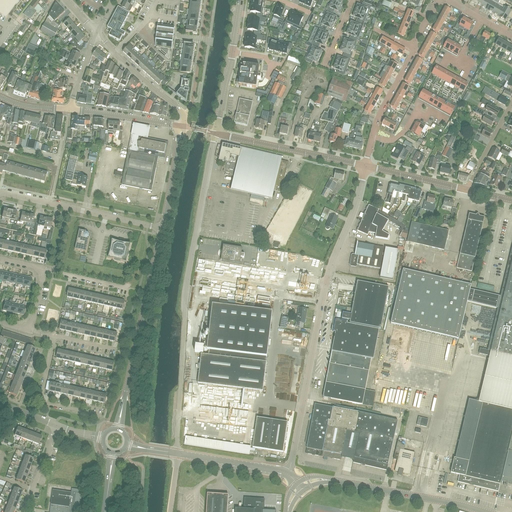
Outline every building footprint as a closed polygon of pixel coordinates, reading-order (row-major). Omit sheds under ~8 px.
[(17,3),(14,0),(0,0),(0,13),(6,18),(17,3)] [(38,5),(39,6),(45,12),(48,7),(46,5),(52,0),(51,0),(38,0),(37,0),(34,0),(24,14),(29,18),(27,21),(26,23),(31,26),(29,29),(34,32),(36,27),(32,25),(32,24),(34,22),(31,19),(37,11),(34,9),(38,5)] [(137,4),(135,3),(135,2),(131,0),(125,0),(124,2),(135,8),(137,4)] [(251,4),(251,6),(263,8),(262,8),(263,3),(265,3),(265,1),(261,0),(258,0),(259,2),(252,1),(251,4)] [(487,10),(493,1),(491,0),(484,0),(481,7),(483,8),(482,9),(484,10),(485,9),(487,10)] [(341,6),(330,1),(332,2),(330,5),(328,4),(326,10),(331,12),(333,9),(339,12),(340,9),(340,10),(342,7),(341,6)] [(493,14),(499,4),(493,1),(487,10),(489,12),(491,14),(492,13),(493,14)] [(135,8),(124,2),(122,7),(130,12),(132,8),(135,9),(135,8)] [(47,19),(58,28),(60,25),(55,21),(65,12),(56,3),(47,19)] [(368,12),(370,7),(365,4),(364,7),(358,5),(357,7),(356,7),(355,10),(356,10),(355,11),(367,15),(365,14),(366,11),(368,12)] [(499,17),(505,8),(499,4),(493,14),(495,15),(495,16),(497,17),(497,16),(499,17)] [(263,14),(263,8),(251,6),(251,7),(250,12),(257,13),(256,16),(262,17),(263,14)] [(278,6),(273,18),(279,20),(277,24),(281,25),(284,17),(281,16),(282,13),(284,9),(280,7),(281,7),(278,6)] [(107,27),(109,28),(108,30),(111,32),(109,35),(120,41),(123,35),(124,36),(126,33),(121,30),(129,13),(118,7),(107,27)] [(451,10),(448,8),(445,7),(442,13),(457,21),(456,21),(457,18),(452,15),(449,13),(451,10)] [(404,13),(400,11),(400,10),(395,8),(393,11),(399,13),(398,13),(405,16),(403,15),(404,13)] [(507,18),(511,11),(505,8),(499,17),(501,18),(500,19),(503,21),(504,20),(505,21),(507,18)] [(330,15),(331,12),(326,10),(322,18),(334,23),(335,23),(336,20),(335,20),(336,17),(330,15)] [(408,10),(405,16),(411,19),(414,12),(408,10)] [(364,24),(367,15),(355,11),(354,14),(353,17),(359,19),(358,22),(364,24)] [(293,27),(298,15),(295,14),(292,13),(290,19),(287,18),(284,23),(287,24),(293,27)] [(411,19),(405,16),(398,13),(397,15),(402,17),(401,17),(404,18),(403,22),(409,25),(411,19)] [(457,21),(442,13),(439,18),(445,22),(447,18),(449,20),(456,23),(457,21)] [(298,15),(293,27),(292,27),(298,30),(298,29),(301,30),(303,25),(300,23),(303,17),(298,15)] [(266,18),(262,17),(256,16),(256,19),(249,18),(248,24),(260,26),(261,26),(259,26),(260,22),(265,23),(266,18)] [(334,23),(322,18),(319,27),(324,29),(325,26),(331,29),(332,26),(333,27),(334,24),(334,23)] [(443,25),(445,22),(439,18),(436,24),(448,31),(449,29),(446,27),(446,26),(443,25)] [(464,28),(468,21),(463,18),(461,23),(458,21),(455,28),(457,29),(459,26),(464,28)] [(57,29),(58,28),(47,19),(40,31),(53,38),(58,30),(57,29)] [(68,28),(73,24),(69,19),(64,24),(68,28)] [(471,26),(473,23),(468,21),(464,28),(469,31),(466,35),(469,36),(472,30),(474,27),(471,26)] [(360,33),(364,24),(358,22),(357,25),(351,22),(350,25),(348,27),(349,28),(360,33)] [(406,31),(409,25),(403,22),(401,26),(398,25),(398,24),(395,23),(393,25),(406,31)] [(69,35),(77,28),(73,24),(68,28),(70,31),(68,33),(69,35)] [(260,32),(260,26),(248,24),(248,27),(247,30),(254,31),(253,34),(260,35),(261,32),(260,32)] [(448,31),(436,24),(432,30),(438,33),(440,30),(443,31),(447,33),(448,31)] [(155,46),(156,46),(156,48),(155,48),(170,61),(171,51),(171,48),(172,48),(175,27),(158,25),(155,46)] [(404,37),(406,31),(393,25),(393,27),(399,30),(398,34),(404,37)] [(197,34),(198,28),(187,26),(186,31),(186,32),(194,33),(194,34),(197,34)] [(329,34),(323,32),(324,29),(319,27),(316,26),(316,27),(318,28),(315,35),(326,40),(327,40),(329,37),(328,37),(329,34)] [(75,38),(81,33),(77,28),(69,35),(64,39),(63,40),(65,42),(69,39),(73,36),(75,38)] [(357,41),(360,33),(349,28),(349,29),(348,28),(347,31),(348,32),(347,34),(353,36),(352,39),(357,41)] [(488,40),(491,35),(485,31),(482,36),(479,34),(476,39),(483,43),(486,39),(488,40)] [(431,32),(428,38),(442,46),(444,43),(441,42),(438,41),(438,40),(435,38),(437,36),(431,32)] [(77,44),(85,38),(81,33),(75,38),(70,42),(71,44),(77,48),(79,45),(77,44)] [(262,41),(263,36),(260,35),(253,34),(253,37),(246,36),(245,42),(257,44),(257,40),(262,41)] [(326,40),(315,35),(311,44),(317,46),(318,43),(324,46),(325,43),(326,44),(327,41),(326,40)] [(385,46),(388,40),(383,37),(379,43),(385,46)] [(275,52),(277,42),(271,40),(272,39),(268,38),(267,44),(270,45),(269,50),(275,52)] [(442,46),(428,38),(425,44),(431,47),(432,44),(435,46),(435,45),(439,47),(440,45),(442,46)] [(355,47),(357,41),(352,39),(351,42),(345,40),(344,42),(343,42),(342,45),(343,45),(342,45),(352,49),(353,46),(355,47)] [(501,48),(504,42),(499,39),(495,45),(501,48)] [(391,49),(394,44),(388,40),(385,46),(388,48),(391,49)] [(448,50),(452,43),(448,40),(443,48),(448,50)] [(257,44),(245,42),(245,45),(245,48),(251,49),(251,51),(257,52),(257,49),(255,48),(255,44),(257,44)] [(322,51),(316,49),(317,46),(311,44),(307,42),(306,45),(310,47),(308,52),(319,57),(320,57),(321,54),(322,51)] [(502,57),(509,45),(504,42),(501,48),(503,50),(502,52),(500,56),(502,57)] [(291,50),(292,44),(289,43),(289,44),(283,43),(281,53),(286,54),(288,49),(291,50)] [(453,53),(457,45),(452,43),(448,50),(453,53)] [(393,59),(395,55),(397,52),(400,47),(394,44),(391,49),(395,51),(391,58),(393,59)] [(429,50),(431,47),(425,44),(422,50),(436,57),(434,56),(435,54),(431,52),(429,50)] [(127,55),(134,49),(130,45),(123,52),(127,55)] [(351,52),(352,49),(342,45),(342,46),(340,49),(341,49),(340,51),(346,54),(345,56),(351,59),(353,53),(351,52)] [(461,48),(457,45),(453,53),(457,55),(461,48)] [(511,54),(511,51),(511,46),(509,45),(502,57),(502,58),(501,60),(503,61),(506,55),(507,55),(508,52),(511,54)] [(368,46),(366,54),(371,57),(374,50),(372,49),(368,46)] [(406,50),(400,47),(397,52),(402,56),(406,50)] [(80,54),(78,53),(79,51),(73,49),(72,51),(73,51),(72,54),(67,52),(66,55),(77,61),(80,54)] [(97,59),(102,53),(97,49),(92,55),(97,59)] [(131,59),(138,52),(134,49),(127,55),(131,59)] [(20,59),(21,57),(24,52),(21,50),(18,55),(16,54),(14,56),(20,59)] [(436,57),(422,50),(419,55),(424,59),(426,55),(429,57),(429,56),(432,58),(432,60),(434,61),(436,57)] [(135,63),(142,56),(138,52),(131,59),(135,63)] [(319,58),(319,57),(308,52),(304,61),(310,63),(311,60),(317,63),(318,60),(318,61),(320,58),(319,58)] [(107,57),(102,53),(97,59),(96,61),(95,62),(95,63),(96,63),(95,66),(97,67),(98,64),(100,61),(102,63),(107,57)] [(75,67),(77,61),(66,55),(65,58),(69,60),(68,63),(66,62),(65,67),(71,69),(72,66),(75,67)] [(289,55),(288,59),(302,64),(303,60),(289,55)] [(139,67),(145,60),(142,56),(135,63),(139,67)] [(347,67),(351,59),(345,56),(344,59),(338,57),(337,59),(336,59),(335,62),(336,62),(336,63),(347,67)] [(420,67),(422,68),(426,70),(427,68),(421,65),(423,61),(417,58),(414,64),(420,67)] [(143,70),(149,63),(145,60),(139,67),(143,70)] [(391,62),(390,65),(387,64),(383,62),(382,64),(386,66),(388,67),(394,70),(397,65),(391,62)] [(114,67),(114,65),(110,63),(107,68),(105,67),(103,72),(104,73),(105,73),(105,74),(104,77),(106,78),(109,72),(111,73),(113,66),(114,67)] [(147,74),(153,67),(149,63),(143,70),(147,74)] [(344,76),(347,67),(336,63),(335,63),(334,66),(335,66),(334,69),(340,71),(339,74),(344,76)] [(258,76),(260,67),(243,64),(243,69),(241,69),(240,75),(242,75),(240,86),(256,88),(258,79),(261,80),(261,76),(258,76)] [(391,76),(394,70),(388,67),(386,66),(382,64),(381,66),(385,68),(383,72),(391,76)] [(417,72),(420,67),(414,64),(411,69),(417,72)] [(118,71),(119,69),(114,67),(115,65),(114,65),(114,67),(113,66),(111,73),(110,75),(115,77),(118,71)] [(151,78),(157,71),(155,69),(156,68),(156,66),(155,65),(153,67),(147,74),(151,78)] [(297,67),(291,78),(296,81),(302,70),(297,67)] [(437,77),(441,69),(436,67),(432,74),(437,77)] [(119,69),(118,71),(115,77),(114,79),(119,82),(123,73),(118,71),(119,69)] [(155,81),(163,72),(159,69),(157,71),(151,78),(155,81)] [(413,78),(417,72),(411,69),(408,75),(413,78)] [(441,79),(445,72),(441,69),(437,77),(441,79)] [(18,75),(14,73),(15,70),(14,70),(12,77),(12,78),(11,78),(8,86),(13,88),(18,75)] [(45,86),(39,83),(40,78),(42,74),(48,77),(49,75),(48,75),(48,74),(46,73),(46,72),(45,71),(44,72),(41,70),(40,72),(38,72),(29,94),(28,97),(40,100),(45,86)] [(99,76),(93,74),(94,72),(87,70),(85,76),(89,77),(102,81),(104,74),(104,73),(103,72),(99,71),(98,73),(100,74),(99,76)] [(0,88),(6,79),(7,79),(9,75),(8,75),(9,74),(8,73),(5,71),(1,77),(0,78),(0,88)] [(29,94),(38,72),(36,71),(34,74),(33,79),(32,78),(29,85),(24,83),(20,94),(21,94),(25,95),(26,93),(29,94)] [(127,71),(123,80),(121,79),(120,84),(117,89),(121,90),(122,87),(120,87),(121,84),(126,86),(131,74),(127,71)] [(159,85),(161,83),(164,86),(170,79),(170,78),(167,77),(166,76),(165,78),(161,74),(163,73),(163,72),(155,81),(159,85)] [(388,82),(391,76),(383,72),(381,75),(377,73),(376,75),(380,77),(382,79),(388,82)] [(446,82),(450,74),(445,72),(441,79),(446,82)] [(511,77),(502,72),(499,77),(505,80),(509,83),(508,86),(511,88),(511,77)] [(379,85),(385,88),(388,82),(382,79),(380,77),(376,75),(373,74),(372,77),(381,81),(379,85)] [(450,84),(454,77),(450,74),(446,82),(444,85),(448,87),(450,84)] [(286,78),(279,75),(276,80),(284,83),(286,78)] [(410,84),(413,78),(408,75),(404,81),(410,84)] [(99,89),(102,81),(89,77),(85,76),(83,82),(90,84),(91,81),(95,82),(93,87),(99,89)] [(352,83),(334,76),(327,95),(345,102),(352,83)] [(363,79),(358,77),(355,83),(360,85),(363,79)] [(455,87),(459,79),(454,77),(450,84),(455,87)] [(130,82),(128,87),(126,90),(130,92),(131,88),(132,84),(136,88),(140,83),(134,78),(130,82)] [(61,79),(59,88),(60,83),(58,90),(57,103),(64,104),(65,98),(62,98),(63,91),(62,91),(63,88),(67,89),(68,80),(61,79)] [(180,90),(177,95),(180,98),(180,100),(184,101),(186,103),(190,80),(182,79),(182,80),(180,90)] [(267,95),(275,81),(272,79),(265,92),(257,90),(256,93),(267,95)] [(459,89),(463,82),(459,79),(455,87),(459,89)] [(20,94),(24,83),(18,81),(14,91),(18,92),(18,93),(20,94)] [(275,83),(270,93),(281,99),(287,88),(284,87),(285,84),(279,81),(278,84),(275,83)] [(468,84),(463,82),(459,89),(464,92),(468,84)] [(403,83),(400,89),(406,92),(409,87),(403,83)] [(79,96),(78,102),(86,104),(86,103),(91,104),(92,95),(91,94),(88,93),(89,87),(82,85),(81,88),(84,89),(84,92),(83,97),(79,96)] [(383,91),(377,88),(376,91),(372,89),(372,90),(366,87),(365,89),(366,89),(371,93),(374,94),(380,97),(383,91)] [(511,93),(511,92),(506,89),(502,87),(501,90),(504,91),(503,93),(510,97),(511,93)] [(133,93),(130,92),(126,90),(124,90),(122,89),(121,91),(121,93),(120,98),(118,104),(119,104),(118,109),(128,110),(129,105),(130,100),(133,93)] [(138,96),(137,100),(134,99),(136,94),(133,93),(130,100),(129,105),(132,106),(132,105),(134,106),(132,111),(141,112),(147,99),(142,98),(145,91),(141,89),(140,91),(139,95),(138,96)] [(408,94),(406,92),(400,89),(397,95),(402,98),(404,95),(407,97),(407,96),(411,98),(412,96),(408,94)] [(508,101),(501,97),(502,96),(499,95),(492,90),(488,96),(496,100),(496,101),(498,102),(506,106),(508,101)] [(424,101),(428,93),(423,91),(419,98),(424,101)] [(107,107),(110,95),(99,94),(98,93),(96,101),(97,102),(96,106),(107,107)] [(315,104),(320,105),(323,95),(318,93),(315,104)] [(428,103),(432,96),(428,93),(424,101),(428,103)] [(376,103),(380,97),(374,94),(371,100),(376,103)] [(155,102),(158,98),(155,95),(151,102),(148,100),(142,113),(148,114),(150,114),(154,104),(155,102)] [(399,104),(402,98),(397,95),(393,101),(399,104)] [(433,106),(437,98),(432,96),(428,103),(433,106)] [(161,102),(162,101),(158,98),(155,102),(154,104),(150,114),(159,115),(161,102)] [(373,108),(376,103),(371,100),(367,98),(365,101),(362,99),(361,101),(365,104),(368,105),(373,108)] [(437,108),(441,101),(437,98),(433,106),(437,108)] [(240,99),(236,116),(235,116),(233,119),(235,120),(234,123),(247,126),(253,102),(240,99)] [(483,99),(481,103),(487,107),(486,109),(497,116),(500,111),(495,108),(496,106),(483,99)] [(168,105),(165,104),(166,103),(165,103),(162,100),(162,101),(161,102),(159,115),(166,116),(168,105)] [(329,107),(330,108),(327,113),(324,112),(320,120),(329,122),(333,124),(335,119),(338,112),(342,103),(334,100),(333,102),(332,102),(329,107)] [(396,110),(399,104),(393,101),(390,106),(396,110)] [(441,110),(446,103),(441,101),(437,108),(441,110)] [(446,113),(450,105),(446,103),(441,110),(446,113)] [(370,114),(373,108),(368,105),(364,111),(362,114),(367,116),(368,115),(369,113),(370,114)] [(455,108),(450,105),(446,113),(451,116),(455,108)] [(0,122),(1,123),(2,119),(5,120),(6,120),(9,109),(6,107),(4,107),(0,116),(0,122)] [(476,113),(483,117),(484,115),(485,113),(478,109),(475,108),(473,111),(476,113)] [(6,133),(5,140),(8,140),(9,135),(9,134),(11,127),(10,126),(10,125),(12,119),(13,112),(13,110),(9,109),(6,120),(8,121),(7,124),(8,126),(6,133)] [(263,130),(264,122),(268,122),(270,112),(262,111),(260,121),(257,120),(256,128),(263,130)] [(32,122),(34,114),(27,113),(25,121),(32,122)] [(41,116),(34,114),(32,122),(40,124),(41,116)] [(46,132),(50,116),(45,115),(42,127),(45,128),(44,131),(43,131),(42,138),(44,139),(46,132)] [(57,115),(56,129),(54,129),(53,132),(52,132),(50,139),(60,141),(61,133),(63,116),(57,115)] [(53,126),(55,116),(50,116),(46,132),(48,133),(50,125),(53,126)] [(73,130),(77,130),(78,125),(79,117),(72,116),(71,129),(68,129),(68,135),(67,138),(72,139),(72,135),(73,130)] [(494,121),(485,116),(482,121),(491,126),(494,121)] [(104,127),(104,120),(104,119),(94,118),(94,126),(104,127)] [(289,128),(289,127),(286,126),(287,120),(279,118),(277,128),(281,129),(280,133),(287,135),(289,128)] [(388,127),(391,122),(385,118),(382,124),(388,127)] [(338,121),(335,119),(333,124),(329,129),(333,131),(338,121)] [(393,131),(397,125),(393,123),(395,121),(394,120),(392,119),(391,122),(388,127),(393,131)] [(327,132),(329,129),(333,124),(329,122),(324,130),(327,132)] [(420,122),(419,125),(416,123),(413,128),(421,132),(423,128),(424,128),(426,125),(420,122)] [(148,138),(151,126),(133,123),(131,135),(148,138)] [(342,132),(348,134),(351,125),(344,123),(342,132)] [(343,141),(342,145),(345,146),(346,146),(346,147),(347,147),(348,147),(353,148),(356,137),(357,133),(358,129),(359,125),(356,124),(355,128),(356,128),(353,131),(352,132),(352,135),(350,134),(349,140),(347,140),(346,142),(343,141)] [(492,132),(486,129),(488,127),(482,124),(479,130),(483,132),(482,135),(489,139),(492,132)] [(301,139),(303,130),(306,131),(307,126),(301,125),(300,129),(297,128),(295,137),(301,139)] [(314,142),(318,125),(315,125),(314,131),(310,130),(310,132),(308,140),(314,142)] [(322,135),(318,134),(321,126),(318,125),(314,142),(320,143),(322,135)] [(336,144),(337,137),(340,137),(342,129),(335,128),(333,136),(331,135),(329,142),(336,144)] [(421,132),(413,128),(411,133),(418,137),(421,132)] [(356,137),(353,148),(358,149),(358,150),(360,150),(361,150),(363,143),(362,143),(363,139),(360,139),(361,134),(357,133),(356,137)] [(8,140),(8,143),(15,144),(16,138),(13,137),(14,136),(9,135),(8,140)] [(139,152),(138,137),(132,136),(129,151),(139,152)] [(167,143),(138,137),(139,152),(129,151),(124,173),(115,171),(114,175),(123,177),(122,185),(152,191),(159,156),(164,157),(167,143)] [(451,149),(455,141),(450,138),(446,146),(442,156),(449,159),(453,150),(451,149)] [(37,143),(29,141),(27,148),(35,150),(37,143)] [(281,160),(282,159),(223,145),(219,161),(226,162),(223,172),(230,173),(229,176),(232,176),(234,176),(232,187),(265,195),(265,198),(268,198),(269,196),(272,197),(274,191),(281,192),(289,162),(281,160)] [(404,160),(411,149),(407,147),(405,151),(403,150),(403,149),(398,146),(392,157),(397,160),(399,157),(404,160)] [(471,146),(464,158),(467,160),(474,147),(471,146)] [(504,146),(500,153),(508,157),(511,150),(504,146)] [(419,165),(422,159),(426,161),(432,150),(428,148),(426,151),(424,149),(421,155),(417,153),(412,162),(415,163),(415,165),(417,165),(418,165),(419,165)] [(476,148),(468,161),(470,162),(477,149),(476,148)] [(495,161),(500,152),(493,148),(488,157),(495,161)] [(440,166),(442,156),(440,156),(441,153),(438,153),(437,155),(436,160),(431,158),(429,168),(435,170),(436,165),(440,166)] [(77,185),(86,187),(88,178),(88,177),(83,176),(84,174),(83,173),(80,172),(80,175),(79,176),(74,175),(77,161),(78,157),(70,155),(69,159),(65,178),(65,180),(72,181),(72,184),(77,185)] [(8,164),(5,164),(3,171),(45,182),(48,172),(9,161),(8,164)] [(470,162),(466,169),(472,171),(475,165),(470,162)] [(451,167),(448,167),(442,165),(440,173),(449,175),(451,167)] [(479,185),(486,172),(483,170),(482,171),(481,171),(479,174),(474,184),(479,185)] [(338,182),(339,180),(343,180),(344,173),(336,171),(334,178),(331,177),(330,180),(325,188),(321,195),(326,198),(330,191),(332,192),(337,183),(333,181),(338,182)] [(489,179),(489,178),(490,175),(489,175),(490,173),(487,171),(486,172),(479,185),(485,186),(489,179)] [(466,182),(470,175),(459,173),(458,180),(466,182)] [(496,173),(491,185),(497,188),(503,176),(496,173)] [(392,198),(395,198),(398,185),(391,184),(390,185),(386,203),(390,204),(392,198)] [(399,193),(403,194),(405,187),(398,185),(395,198),(394,205),(397,205),(399,199),(398,199),(399,196),(398,196),(399,193)] [(409,196),(411,189),(405,187),(403,194),(402,198),(401,201),(404,201),(406,195),(409,196)] [(413,203),(417,190),(414,189),(414,188),(411,188),(411,189),(409,196),(407,202),(411,203),(412,203),(413,203)] [(422,191),(417,190),(413,203),(412,204),(415,205),(416,201),(419,202),(422,191)] [(434,204),(436,197),(429,195),(427,202),(427,203),(424,202),(422,208),(425,209),(426,208),(429,208),(430,203),(434,204)] [(344,197),(337,210),(341,212),(348,199),(344,197)] [(453,201),(448,200),(445,199),(443,206),(442,206),(441,209),(444,209),(445,209),(446,207),(452,208),(453,201)] [(377,214),(379,209),(369,205),(359,228),(358,231),(368,235),(375,238),(388,240),(389,236),(382,232),(383,231),(388,219),(377,214)] [(7,222),(8,221),(10,210),(6,209),(7,208),(4,207),(2,217),(6,218),(5,220),(5,222),(7,222)] [(326,208),(323,213),(321,217),(323,218),(325,215),(328,216),(330,210),(326,208)] [(14,220),(17,210),(14,209),(14,211),(10,210),(8,221),(10,222),(11,219),(14,220)] [(32,227),(35,214),(32,213),(32,215),(28,214),(25,225),(28,225),(28,227),(32,227)] [(402,222),(405,217),(405,216),(401,213),(397,220),(402,222)] [(333,230),(338,217),(331,214),(326,227),(333,230)] [(460,254),(457,268),(472,272),(484,218),(479,216),(479,215),(477,214),(477,215),(476,216),(469,214),(460,254)] [(44,227),(46,218),(42,217),(42,216),(40,215),(38,225),(44,227)] [(50,219),(46,218),(44,227),(50,228),(52,218),(50,217),(50,219)] [(444,250),(448,235),(449,231),(412,222),(407,242),(444,250)] [(408,232),(403,230),(399,237),(400,237),(407,238),(408,232)] [(87,232),(79,231),(75,250),(86,253),(89,238),(88,237),(89,236),(89,234),(87,233),(87,232)] [(118,242),(112,240),(111,246),(110,253),(108,259),(114,259),(120,261),(126,262),(127,257),(129,250),(130,244),(124,243),(118,242)] [(7,251),(9,242),(3,241),(1,250),(7,251)] [(13,252),(15,244),(9,242),(7,251),(13,252)] [(357,265),(380,269),(384,248),(358,243),(355,255),(353,254),(352,255),(350,264),(351,266),(356,267),(357,266),(357,265)] [(20,254),(22,245),(15,244),(13,252),(20,254)] [(26,255),(28,246),(22,245),(20,254),(26,255)] [(32,257),(34,248),(28,246),(26,255),(32,257)] [(241,254),(241,249),(223,246),(221,260),(240,263),(240,257),(244,258),(244,255),(241,254)] [(38,258),(40,249),(34,248),(32,257),(38,258)] [(267,248),(267,252),(264,252),(264,256),(277,257),(277,249),(267,248)] [(344,248),(339,253),(342,256),(347,251),(344,248)] [(398,250),(386,248),(380,277),(393,280),(398,250)] [(46,251),(40,249),(38,258),(44,259),(46,251)] [(511,260),(503,297),(470,289),(467,301),(500,309),(491,351),(490,353),(479,402),(469,400),(455,458),(454,458),(451,473),(459,475),(458,482),(469,485),(469,484),(474,485),(473,486),(498,492),(501,481),(504,482),(504,485),(507,486),(508,483),(511,484),(511,260)] [(471,285),(448,280),(403,270),(391,324),(458,339),(467,301),(470,289),(471,285)] [(9,282),(11,273),(4,272),(2,281),(2,282),(6,282),(9,282)] [(13,283),(16,284),(18,275),(11,273),(9,282),(8,286),(11,286),(11,284),(12,284),(13,283)] [(23,285),(25,276),(18,275),(16,284),(16,285),(15,287),(18,288),(18,285),(19,285),(19,284),(23,285)] [(30,287),(32,278),(25,276),(23,285),(23,286),(22,287),(22,289),(25,290),(25,287),(26,287),(26,286),(30,287)] [(389,287),(357,281),(351,314),(343,313),(342,319),(350,320),(350,323),(381,329),(389,287)] [(310,293),(310,284),(297,284),(297,293),(310,293)] [(353,292),(354,286),(340,284),(339,289),(353,292)] [(73,298),(75,290),(69,289),(67,297),(73,298)] [(79,300),(81,291),(75,290),(73,298),(79,300)] [(86,301),(88,293),(81,291),(79,300),(86,301)] [(92,303),(94,294),(88,293),(86,301),(92,303)] [(98,304),(100,296),(94,294),(92,303),(98,304)] [(104,305),(106,297),(100,296),(98,304),(104,305)] [(110,307),(112,298),(106,297),(104,305),(110,307)] [(116,308),(118,300),(112,298),(110,307),(116,308)] [(10,312),(12,303),(13,300),(10,299),(9,301),(8,302),(5,301),(3,310),(10,312)] [(124,301),(118,300),(116,308),(123,310),(124,301)] [(307,310),(303,309),(304,304),(284,300),(283,304),(299,307),(299,308),(296,322),(305,324),(307,310)] [(17,313),(19,305),(19,301),(17,301),(16,303),(15,303),(15,304),(12,303),(10,312),(17,313)] [(24,315),(26,305),(26,303),(23,302),(23,305),(22,304),(22,305),(19,305),(17,313),(24,315)] [(273,312),(213,305),(211,319),(206,318),(205,326),(210,326),(209,338),(206,337),(206,342),(199,341),(199,345),(196,345),(195,352),(204,353),(204,349),(209,350),(209,356),(201,355),(198,384),(263,391),(266,362),(266,357),(267,357),(273,312)] [(282,316),(280,328),(287,329),(289,317),(282,316)] [(374,359),(376,347),(377,344),(379,330),(357,326),(347,324),(348,323),(335,320),(333,332),(335,333),(326,383),(323,397),(331,399),(373,407),(376,392),(365,390),(369,371),(371,359),(374,359)] [(66,331),(68,322),(62,321),(60,330),(66,331)] [(72,333),(74,324),(68,322),(66,331),(72,333)] [(78,334),(80,325),(74,324),(72,333),(78,334)] [(85,335),(87,327),(80,325),(78,334),(85,335)] [(91,337),(93,328),(87,327),(85,335),(91,337)] [(97,338),(99,329),(93,328),(91,337),(97,338)] [(103,340),(105,331),(99,329),(97,338),(103,340)] [(109,341),(111,332),(105,331),(103,340),(109,341)] [(117,334),(111,332),(109,341),(115,342),(117,334)] [(27,346),(25,352),(33,355),(35,349),(27,346)] [(63,360),(65,351),(58,350),(56,358),(63,360)] [(69,361),(71,352),(65,351),(63,360),(69,361)] [(31,361),(33,355),(25,352),(22,357),(31,361)] [(75,363),(77,354),(71,352),(69,361),(75,363)] [(81,364),(83,355),(77,354),(75,363),(81,364)] [(87,365),(89,357),(83,355),(81,364),(87,365)] [(28,367),(31,361),(22,357),(20,363),(28,367)] [(94,367),(95,358),(89,357),(87,365),(94,367)] [(100,368),(102,359),(95,358),(94,367),(100,368)] [(106,369),(108,361),(102,359),(100,368),(106,369)] [(114,362),(108,361),(106,369),(112,371),(114,362)] [(26,372),(28,367),(20,363),(18,369),(26,372)] [(24,378),(26,372),(18,369),(15,375),(24,378)] [(21,384),(24,378),(15,375),(13,381),(21,384)] [(19,390),(21,384),(13,381),(11,387),(19,390)] [(55,392),(57,383),(51,382),(49,391),(55,392)] [(62,394),(64,385),(57,383),(55,392),(62,394)] [(68,395),(70,386),(64,385),(62,394),(68,395)] [(74,396),(76,388),(70,386),(68,395),(74,396)] [(17,396),(19,390),(11,387),(8,393),(17,396)] [(80,398),(82,389),(76,388),(74,396),(80,398)] [(86,399),(88,390),(82,389),(80,398),(86,399)] [(92,401),(94,392),(88,390),(86,399),(92,401)] [(99,402),(101,393),(94,392),(92,401),(99,402)] [(107,395),(101,393),(99,402),(105,403),(107,395)] [(388,465),(396,428),(398,421),(333,407),(315,404),(307,448),(306,453),(312,455),(315,456),(315,455),(321,456),(321,457),(323,457),(341,460),(342,457),(354,460),(353,463),(361,465),(365,466),(365,465),(387,470),(388,465)] [(234,421),(234,415),(231,415),(215,414),(214,419),(210,419),(210,421),(228,423),(228,421),(234,421)] [(419,417),(417,425),(427,427),(429,420),(419,417)] [(283,453),(287,428),(288,422),(257,418),(252,448),(283,453)] [(21,438),(24,430),(18,427),(15,436),(21,438)] [(27,440),(30,432),(24,430),(21,438),(27,440)] [(33,442),(36,434),(30,432),(27,440),(33,442)] [(42,436),(36,434),(33,442),(39,445),(42,436)] [(250,453),(251,443),(186,435),(185,445),(250,453)] [(398,441),(393,459),(398,460),(395,471),(399,472),(398,474),(402,475),(402,473),(409,475),(414,452),(404,450),(405,447),(398,441)] [(69,455),(68,465),(86,467),(87,462),(86,462),(87,455),(79,454),(79,456),(69,455)] [(25,456),(23,461),(31,465),(33,459),(25,456)] [(29,471),(31,465),(23,461),(20,467),(29,471)] [(26,477),(29,471),(20,467),(18,473),(26,477)] [(24,482),(26,477),(18,473),(16,479),(24,482)] [(14,488),(11,494),(20,497),(22,491),(14,488)] [(79,511),(82,494),(79,494),(80,491),(80,490),(74,489),(74,490),(74,493),(53,490),(49,511),(79,511)] [(17,503),(20,497),(11,494),(9,500),(17,503)] [(227,511),(228,495),(207,494),(206,511),(227,511)] [(236,508),(235,511),(276,511),(263,510),(264,500),(245,499),(245,509),(236,508)] [(15,509),(17,503),(9,500),(7,505),(15,509)]
